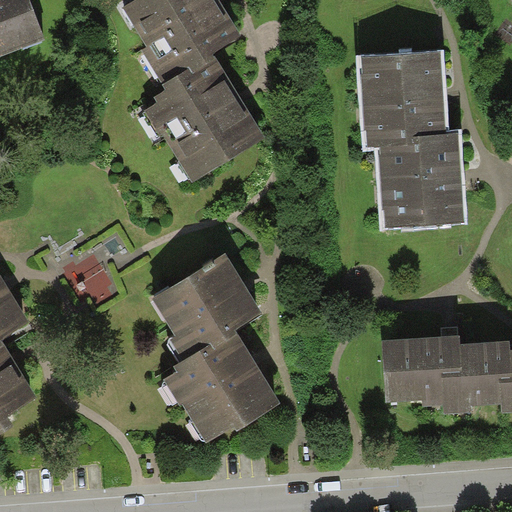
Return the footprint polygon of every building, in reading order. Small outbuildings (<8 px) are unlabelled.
[(0,0),(0,57),(44,41),(29,0),(0,0)] [(141,51),(163,85),(213,54),(242,36),(219,0),(136,0),(123,8),(147,47),(141,51)] [(443,50),(356,57),(363,148),(375,147),(419,144),(418,136),(449,133),(449,131),(446,96),(443,50)] [(238,93),(213,54),(163,85),(166,91),(154,98),(157,103),(145,110),(161,135),(163,134),(193,183),(266,138),(238,93)] [(460,130),(449,131),(449,133),(418,136),(419,144),(375,147),(381,229),(467,223),(464,176),(460,130)] [(242,279),(225,252),(151,297),(175,335),(169,338),(183,361),(235,329),(262,313),(242,279)] [(0,340),(2,340),(30,322),(9,287),(0,273),(0,340)] [(250,353),(235,329),(183,361),(174,366),(176,372),(163,378),(179,404),(182,402),(206,441),(234,428),(236,431),(280,402),(250,353)] [(451,336),(381,340),(385,401),(421,399),(422,404),(443,403),(443,413),(472,411),(472,405),(500,403),(499,381),(511,380),(510,350),(510,341),(461,343),(460,336),(451,336)] [(14,359),(2,340),(0,340),(0,437),(15,428),(8,418),(39,399),(14,359)] [(511,349),(510,350),(511,380),(499,381),(500,403),(500,411),(511,410),(511,349)]
